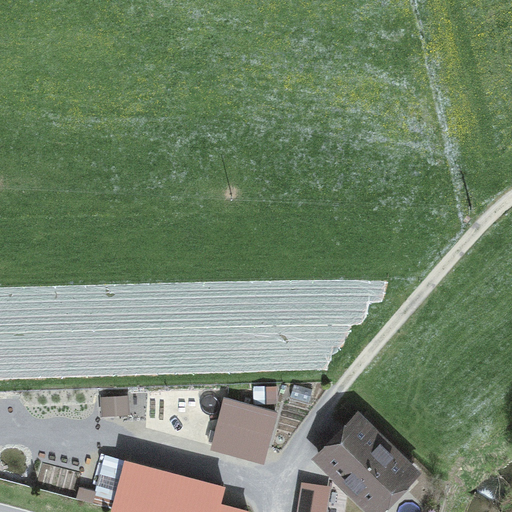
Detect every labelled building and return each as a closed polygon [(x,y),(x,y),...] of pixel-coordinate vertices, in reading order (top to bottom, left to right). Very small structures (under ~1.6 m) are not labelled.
[(293,387),(290,399),(308,403),(311,392),(293,387)] [(274,412),(224,399),(211,447),(261,461),(274,412)] [(406,472),(356,424),(323,457),(373,506),(406,472)] [(218,501),(222,486),(123,459),(110,507),(126,511),(246,511),(247,509),(218,501)] [(327,511),(330,483),(301,480),(298,511),(327,511)]
